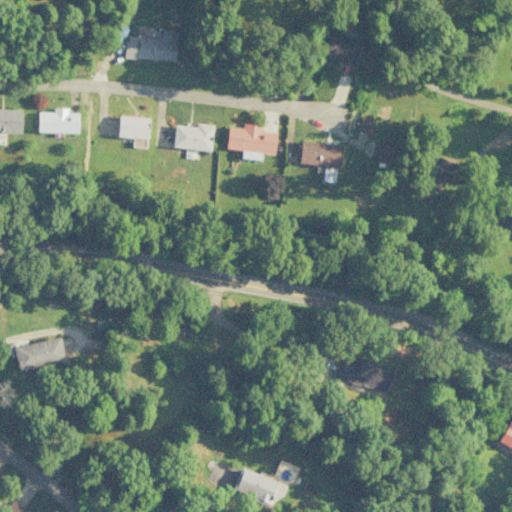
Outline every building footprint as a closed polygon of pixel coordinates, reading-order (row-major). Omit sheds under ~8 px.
[(176,31),(160,29),(159,38),(125,34),(122,57),(173,62),(176,31)] [(361,41),(329,32),(322,59),(354,67),(361,41)] [(76,113),(66,112),(67,108),(51,108),(51,112),(36,111),(35,132),(76,133),(76,113)] [(0,132),(19,133),(20,110),(0,109),(0,132)] [(115,138),(133,138),(133,145),(144,145),(146,117),(116,115),(115,138)] [(368,132),(370,118),(359,116),(357,130),(368,132)] [(211,124),(195,123),(194,126),(173,124),(170,147),(209,151),(211,124)] [(275,132),(259,130),(260,125),(241,123),(241,128),(226,126),(224,149),(241,150),(240,158),(260,160),(260,153),(272,154),(275,132)] [(338,145),(299,140),(296,163),(335,168),(338,145)] [(388,160),(391,144),(371,140),(368,157),(388,160)] [(448,178),(457,183),(464,168),(456,164),(448,178)] [(490,232),(509,243),(511,238),(511,216),(501,211),(490,232)] [(94,320),(94,336),(110,336),(109,320),(94,320)] [(63,360),(58,336),(10,347),(16,371),(63,360)] [(384,392),(390,368),(342,355),(335,379),(384,392)] [(511,416),(509,415),(495,442),(511,450),(511,416)] [(280,499),(285,485),(238,466),(229,488),(268,503),(271,496),(280,499)]
